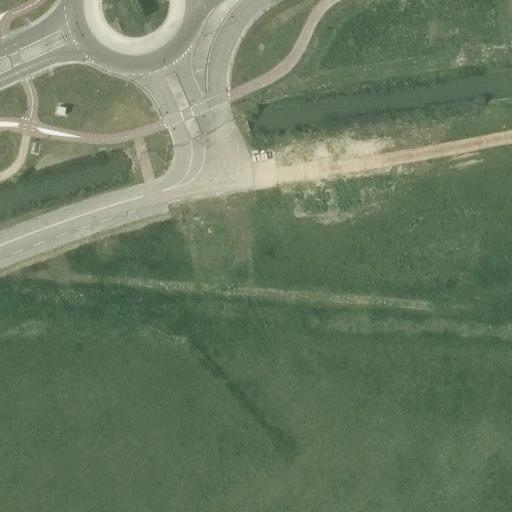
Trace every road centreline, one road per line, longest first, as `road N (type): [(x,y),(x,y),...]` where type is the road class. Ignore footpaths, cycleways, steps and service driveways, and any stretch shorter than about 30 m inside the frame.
road 1 (unclassified): [(185,176),(174,187),(0,248)]
road 2 (unclassified): [(211,138),(224,40),(258,0)]
road 3 (unclassified): [(144,65),(186,156),(185,176)]
